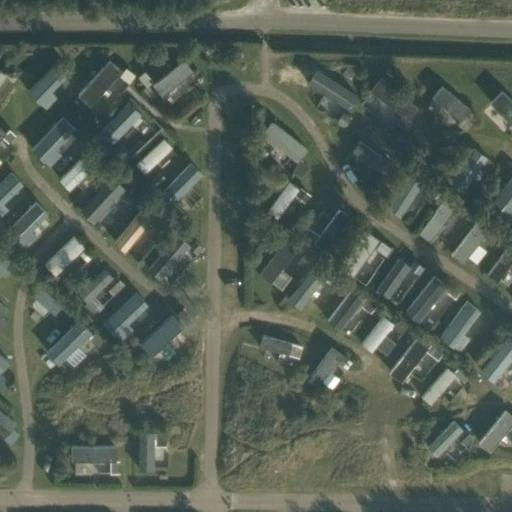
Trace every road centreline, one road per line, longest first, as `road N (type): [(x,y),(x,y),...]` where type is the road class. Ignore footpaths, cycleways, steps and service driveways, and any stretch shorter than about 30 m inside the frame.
road 1 (residential): [(511,29),(0,25)]
road 2 (track): [(214,330),(284,323),(348,348),(377,370),(389,510)]
road 3 (track): [(319,138),(473,139),(511,157)]
